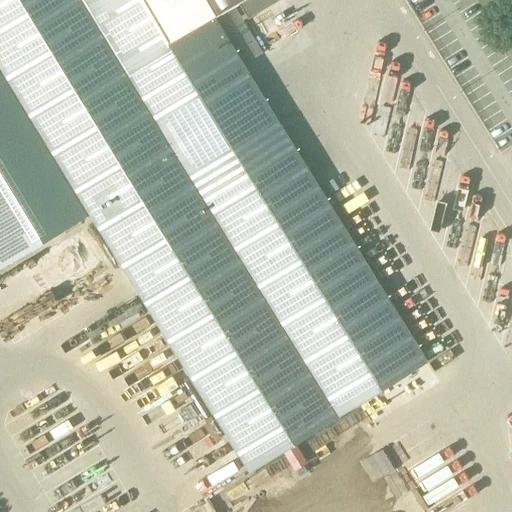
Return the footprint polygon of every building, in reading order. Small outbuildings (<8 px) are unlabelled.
[(0,0),(0,271),(2,270),(91,216),(173,351),(248,474),(339,423),(430,371),(389,304),(296,151),(244,65),(215,18),(240,4),(249,19),(268,8),(280,0),(0,0)] [(428,155),(416,154),(417,138),(400,137),(398,166),(414,166),(413,180),(427,181),(428,155)] [(445,170),(438,168),(436,180),(452,183),(458,155),(448,153),(445,170)] [(476,221),(480,192),(469,190),(465,219),(476,221)] [(54,304),(68,294),(60,283),(47,292),(54,304)] [(380,446),(413,507),(450,487),(423,437),(424,437),(418,425),(380,446)] [(153,467),(169,457),(157,438),(141,448),(153,467)] [(336,464),(347,493),(387,478),(376,449),(336,464)] [(57,480),(78,467),(72,457),(51,469),(57,480)] [(244,477),(246,482),(229,490),(238,510),(253,503),(251,497),(270,489),(261,469),(244,477)] [(93,494),(77,504),(82,511),(88,511),(100,505),(93,494)]
